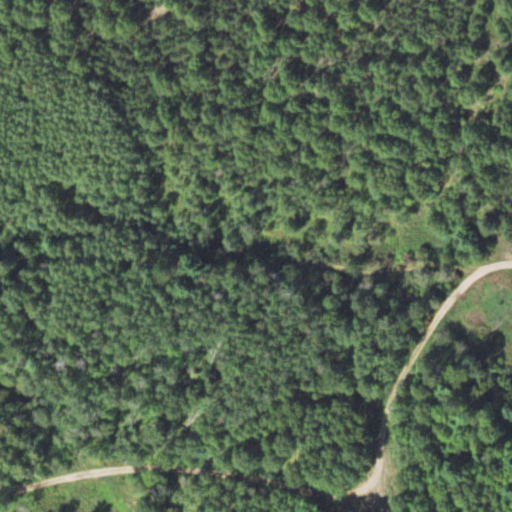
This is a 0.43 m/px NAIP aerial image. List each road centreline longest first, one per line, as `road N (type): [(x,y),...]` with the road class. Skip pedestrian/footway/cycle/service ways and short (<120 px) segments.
road 1 (residential): [(0,252),(511,262)]
road 2 (track): [(385,511),(228,470),(52,477),(0,500)]
road 3 (track): [(354,499),(369,479),(381,409),(466,262)]
